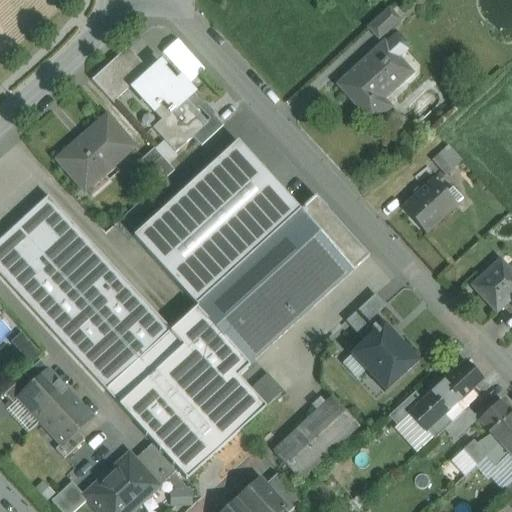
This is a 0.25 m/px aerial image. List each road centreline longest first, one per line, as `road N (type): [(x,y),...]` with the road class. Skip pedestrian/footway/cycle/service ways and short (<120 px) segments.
road 1 (residential): [(169,0),(414,262)]
road 2 (unclassified): [(0,122),(130,0)]
road 3 (residential): [(414,262),(511,369)]
